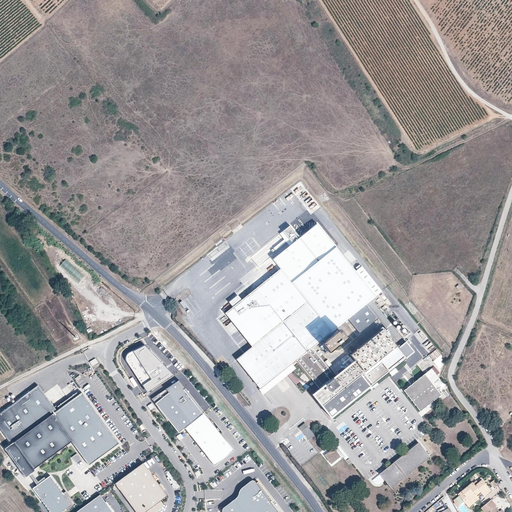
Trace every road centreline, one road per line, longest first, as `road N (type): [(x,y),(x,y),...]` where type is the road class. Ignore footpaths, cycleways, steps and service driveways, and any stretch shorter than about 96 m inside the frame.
road 1 (unclassified): [(486,461),(486,431),(456,391),(454,369),(511,194)]
road 2 (tertiary): [(318,511),(156,316)]
road 3 (residential): [(187,511),(183,472),(107,354),(156,316)]
road 4 (tertiary): [(156,316),(0,185)]
road 5 (track): [(151,311),(0,387)]
road 6 (track): [(415,0),(471,92),(511,116)]
road 7 (unknown): [(277,231),(156,316)]
